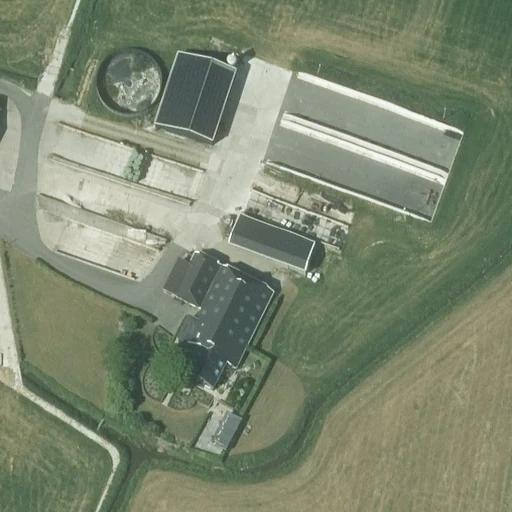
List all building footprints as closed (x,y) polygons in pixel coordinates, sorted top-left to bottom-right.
[(178,54),(159,128),(219,143),(238,70),(178,54)] [(176,191),(198,196),(205,169),(153,156),(149,175),(170,180),(171,178),(179,179),(176,191)] [(304,276),(315,244),(239,217),(228,248),(304,276)] [(183,282),(175,298),(200,311),(195,321),(188,318),(177,342),(194,350),(189,360),(194,362),(186,378),(213,392),(227,366),(234,370),(272,295),(196,256),(190,267),(183,282)] [(179,262),(172,276),(183,282),(190,267),(179,262)] [(223,415),(216,429),(231,436),(238,422),(223,415)]
